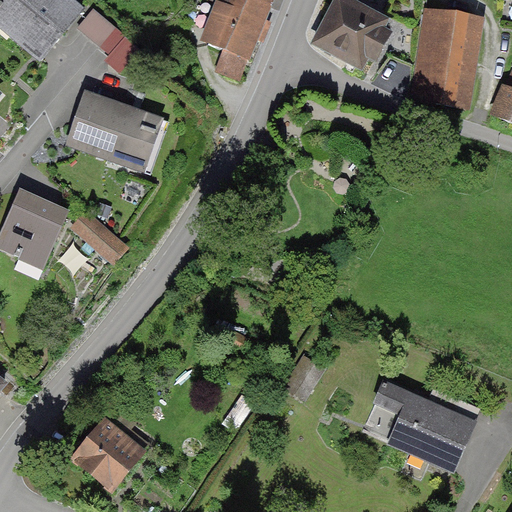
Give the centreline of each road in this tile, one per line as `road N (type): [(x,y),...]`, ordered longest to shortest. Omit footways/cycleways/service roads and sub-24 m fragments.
road 1 (residential): [(0,479),(173,264),(246,139),(283,54)]
road 2 (residential): [(283,54),(511,147)]
